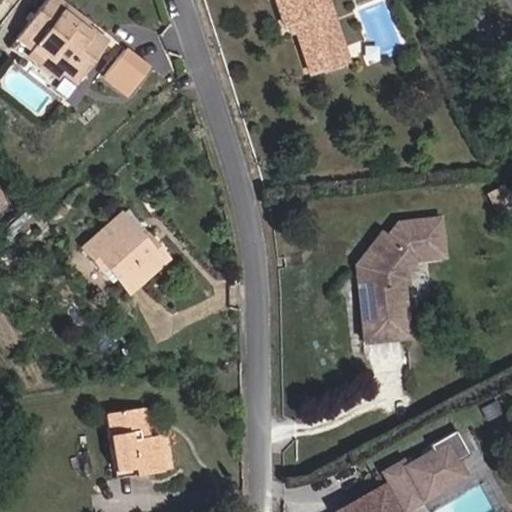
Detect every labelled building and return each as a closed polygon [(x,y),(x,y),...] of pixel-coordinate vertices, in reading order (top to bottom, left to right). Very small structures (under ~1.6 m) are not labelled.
[(288,17),(302,55),(339,44),(328,8),(316,12),(313,0),(272,0),(278,20),(288,17)] [(325,0),(313,0),(316,12),(328,8),(325,0)] [(48,6),(23,39),(66,71),(64,73),(81,85),(111,46),(85,27),(82,31),(48,6)] [(128,96),(152,63),(125,44),(101,77),(128,96)] [(344,58),(339,44),(302,55),(307,70),(344,58)] [(79,243),(93,258),(98,252),(106,261),(129,286),(166,252),(152,236),(147,241),(138,232),(117,208),(79,243)] [(379,237),(371,233),(348,264),(355,343),(401,340),(396,290),(401,289),(400,272),(409,260),(437,258),(433,219),(389,223),(379,237)] [(124,463),(125,473),(147,472),(145,437),(130,436),(130,431),(136,431),(135,407),(100,410),(104,464),(124,463)] [(415,511),(457,489),(450,476),(461,470),(447,445),(419,461),(423,468),(402,479),(399,474),(379,486),(384,496),(378,500),(376,496),(347,511),(415,511)] [(124,463),(104,464),(105,475),(125,473),(124,463)]
